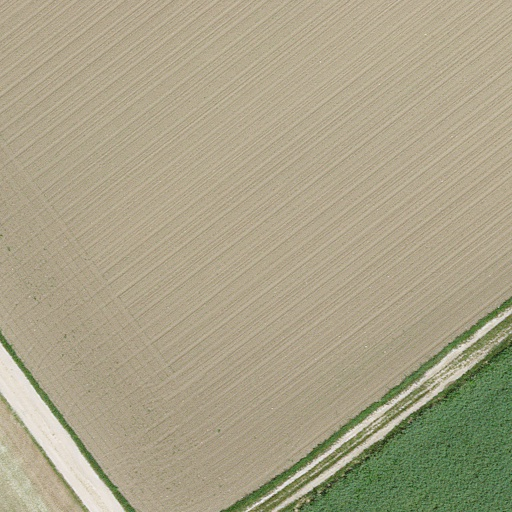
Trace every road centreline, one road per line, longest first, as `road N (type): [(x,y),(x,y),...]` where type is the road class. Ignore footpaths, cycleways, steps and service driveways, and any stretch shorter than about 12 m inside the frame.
road 1 (track): [(511,315),(256,511)]
road 2 (track): [(0,368),(105,511)]
